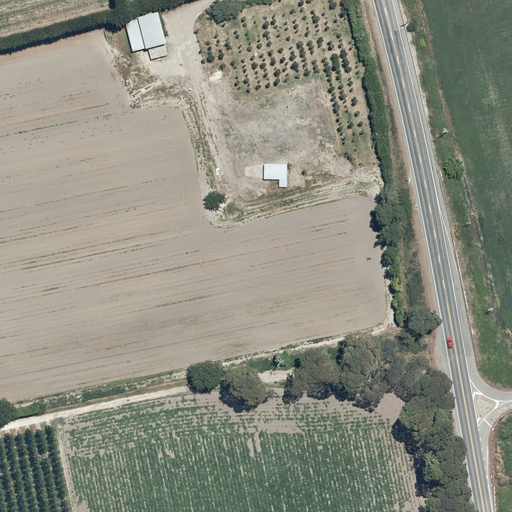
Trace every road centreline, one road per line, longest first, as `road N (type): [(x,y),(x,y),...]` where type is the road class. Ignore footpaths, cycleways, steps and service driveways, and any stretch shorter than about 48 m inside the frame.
road 1 (secondary): [(439,256),(383,0)]
road 2 (secondary): [(475,461),(439,256)]
road 3 (secondary): [(439,256),(457,283),(475,378),(511,398)]
